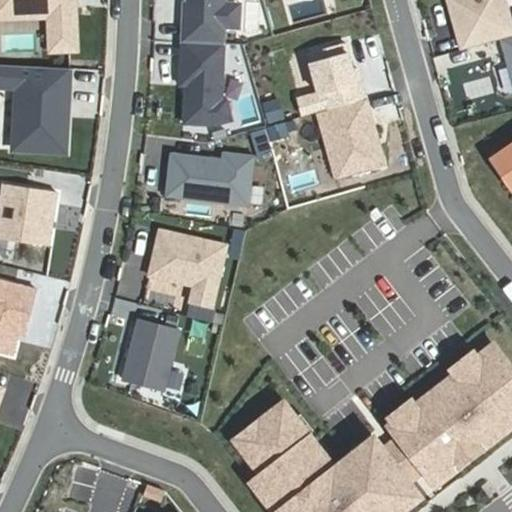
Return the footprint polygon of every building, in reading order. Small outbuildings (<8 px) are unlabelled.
[(16,0),(17,18),(49,16),(51,51),(77,50),(74,0),(16,0)] [(226,0),(184,0),(182,42),(225,44),(225,28),(226,3),(226,0)] [(511,23),(505,0),(448,0),(455,24),(460,27),(461,32),(457,33),(462,50),(502,39),(511,36),(511,23)] [(242,4),(226,3),(225,28),(240,29),(242,4)] [(511,36),(502,39),(507,55),(511,54),(511,59),(509,64),(511,74),(511,36)] [(225,44),(182,42),(181,75),(187,75),(186,85),(184,124),(215,127),(232,120),(227,100),(222,100),(225,44)] [(297,100),(302,116),(318,112),(366,99),(361,82),(357,83),(353,70),(346,43),(308,54),(319,93),(297,100)] [(71,67),(0,60),(0,82),(17,84),(11,146),(63,151),(66,115),(61,115),(64,84),(69,85),(71,67)] [(358,69),(353,70),(357,83),(361,82),(358,69)] [(69,85),(64,84),(61,115),(66,115),(69,85)] [(366,99),(318,112),(337,179),(385,166),(366,99)] [(511,145),(502,153),(511,168),(511,145)] [(511,168),(502,153),(493,159),(511,187),(511,168)] [(222,161),(172,154),(167,195),(246,205),(251,157),(223,154),(222,161)] [(58,192),(4,184),(0,209),(0,237),(49,246),(58,192)] [(229,246),(163,229),(152,274),(195,286),(191,302),(213,308),(229,246)] [(38,289),(0,279),(0,351),(13,355),(18,336),(23,316),(31,318),(38,289)] [(31,318),(23,316),(18,336),(26,337),(31,318)] [(180,331),(140,320),(124,381),(164,391),(180,331)] [(511,368),(495,346),(390,427),(435,485),(460,466),(454,458),(475,441),(482,449),(511,425),(511,368)] [(400,511),(419,498),(374,440),(350,458),(356,466),(340,478),(335,471),(283,405),(259,423),(266,431),(244,448),(264,475),(254,483),(276,511),(384,511),(387,510),(389,511),(400,511)] [(237,440),(244,448),(266,431),(259,423),(237,440)] [(475,441),(454,458),(460,466),(482,449),(475,441)] [(350,458),(335,471),(340,478),(356,466),(350,458)] [(165,491),(148,485),(144,495),(161,502),(165,491)]
